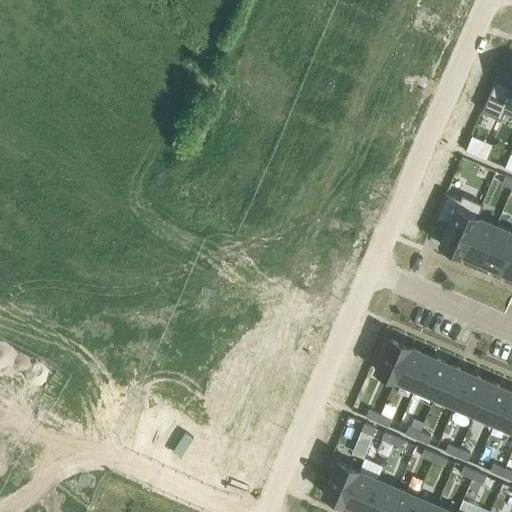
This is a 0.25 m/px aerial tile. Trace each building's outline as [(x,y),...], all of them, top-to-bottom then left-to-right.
[(371,0),(369,6),(412,23),(421,0),(371,0)] [(369,6),(355,40),(398,57),(412,23),(369,6)] [(355,40),(341,74),(384,91),(398,57),(355,40)] [(341,74),(328,108),(370,126),(384,91),(341,74)] [(511,85),(495,78),(481,110),(501,118),(504,111),(511,114),(511,85)] [(328,108),(314,142),(356,160),(370,126),(328,108)] [(314,142),(300,177),(342,194),(356,160),(314,142)] [(511,177),(506,175),(502,183),(511,187),(511,177)] [(300,177),(285,212),(328,229),(342,194),(300,177)] [(446,192),(435,217),(449,223),(440,243),(461,252),(476,216),(477,216),(483,203),(461,193),(459,198),(446,192)] [(476,216),(461,252),(480,261),(496,224),(477,216),(476,216)] [(511,231),(496,224),(480,261),(500,269),(511,242),(511,231)] [(273,242),(259,276),(301,293),(315,259),(273,242)] [(511,242),(500,269),(511,274),(511,242)] [(259,276),(246,308),(288,326),(301,293),(259,276)] [(246,308),(232,341),(274,358),(288,326),(246,308)] [(389,337),(375,369),(395,378),(409,346),(389,337)] [(232,341),(219,374),(261,391),(274,358),(232,341)] [(409,346),(395,378),(415,387),(429,355),(409,346)] [(429,355),(415,387),(435,395),(449,363),(429,355)] [(449,363),(435,395),(455,404),(469,372),(449,363)] [(469,372),(455,404),(474,412),(489,380),(469,372)] [(219,374),(206,406),(248,423),(261,391),(219,374)] [(489,380),(474,412),(494,421),(508,389),(489,380)] [(511,390),(508,389),(494,421),(511,428),(511,390)] [(206,406),(192,439),(235,456),(248,423),(206,406)] [(369,408),(366,416),(377,421),(380,413),(369,408)] [(380,413),(377,421),(388,425),(391,418),(380,413)] [(365,422),(361,430),(373,434),(376,427),(365,422)] [(409,425),(405,433),(417,438),(420,430),(409,425)] [(420,430),(417,438),(428,443),(431,435),(420,430)] [(385,431),(381,438),(393,443),(396,436),(385,431)] [(396,436),(393,443),(404,448),(407,440),(396,436)] [(192,439),(179,473),(221,490),(235,456),(192,439)] [(448,443),(445,450),(456,455),(459,447),(448,443)] [(459,447),(456,455),(467,460),(471,452),(459,447)] [(424,448),(421,455),(432,460),(435,453),(424,448)] [(435,453),(432,460),(443,465),(446,458),(435,453)] [(337,460),(323,492),(344,501),(358,469),(337,460)] [(493,462),(490,470),(501,474),(504,467),(493,462)] [(464,465),(461,473),(472,477),(475,470),(464,465)] [(511,470),(504,467),(501,474),(511,479),(511,470)] [(358,469),(344,501),(363,510),(377,478),(358,469)] [(475,470),(472,477),(483,482),(486,475),(475,470)] [(377,478),(363,510),(368,511),(386,511),(397,486),(377,478)] [(397,486),(386,511),(409,511),(417,495),(397,486)] [(417,495),(409,511),(433,511),(437,504),(417,495)]
